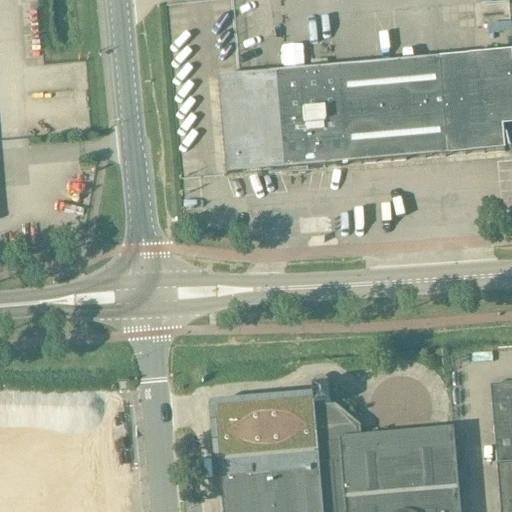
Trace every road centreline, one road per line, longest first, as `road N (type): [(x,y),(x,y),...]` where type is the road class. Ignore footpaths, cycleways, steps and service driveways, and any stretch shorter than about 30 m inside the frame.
road 1 (secondary): [(147,296),(511,272)]
road 2 (unclassified): [(147,296),(117,0)]
road 3 (unclassified): [(163,511),(147,296)]
road 4 (secondary): [(0,307),(147,296)]
